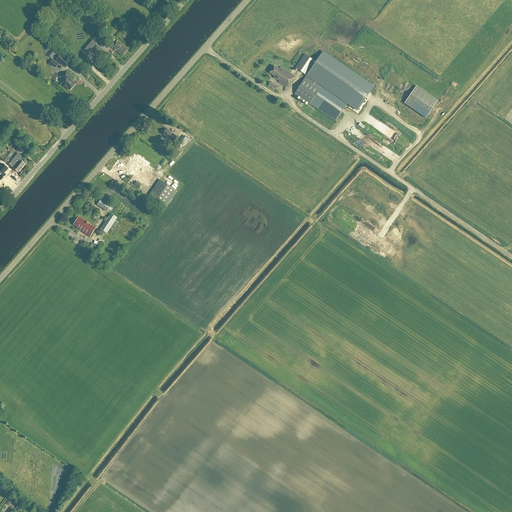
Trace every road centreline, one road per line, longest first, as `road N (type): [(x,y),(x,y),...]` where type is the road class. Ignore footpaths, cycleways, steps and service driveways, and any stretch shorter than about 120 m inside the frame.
road 1 (tertiary): [(0,279),(247,0)]
road 2 (unclassified): [(0,213),(189,0)]
